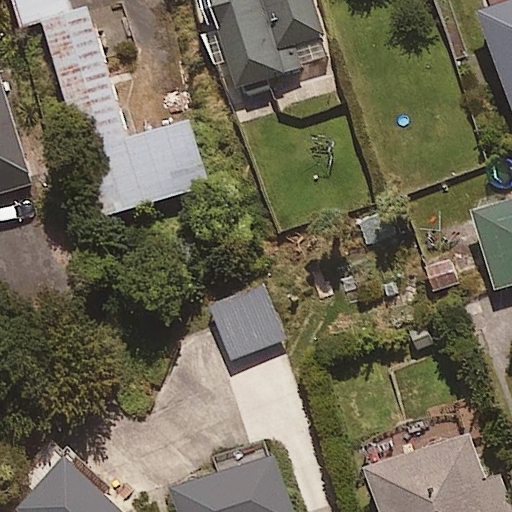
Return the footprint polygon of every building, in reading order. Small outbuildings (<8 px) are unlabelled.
[(75,20),(69,0),(16,0),(25,32),(49,25),(104,221),(211,191),(192,125),(131,142),(94,14),(75,20)] [(337,63),(317,0),(215,0),(244,92),(337,63)] [(511,6),(485,17),(511,91),(511,6)] [(0,196),(34,186),(0,71),(0,196)] [(511,289),(511,210),(482,220),(504,292),(511,289)] [(265,281),(208,302),(230,361),(287,340),(265,281)] [(511,511),(502,481),(490,485),(475,441),(375,475),(388,511),(511,511)] [(120,511),(97,489),(103,483),(61,442),(28,475),(49,495),(31,511),(120,511)] [(293,511),(275,457),(173,490),(180,511),(293,511)]
